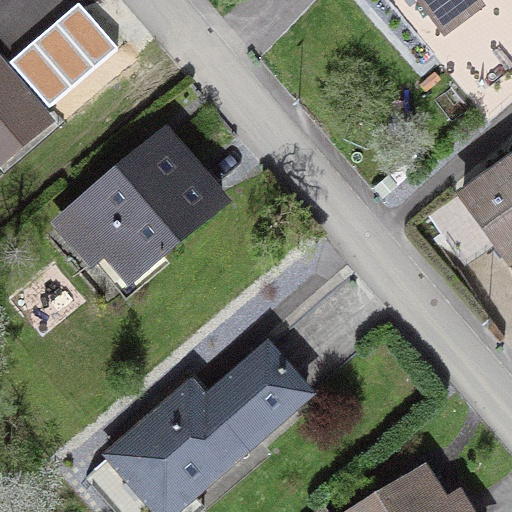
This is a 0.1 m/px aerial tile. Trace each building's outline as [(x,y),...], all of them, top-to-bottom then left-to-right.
[(421,0),(431,13),(449,0),(421,0)] [(21,65),(63,114),(108,74),(66,26),(21,65)] [(0,79),(0,154),(36,124),(0,79)] [(165,137),(59,226),(90,259),(103,248),(128,276),(126,281),(219,201),(216,201),(165,137)] [(511,262),(511,164),(464,198),(461,193),(428,216),(458,259),(487,236),(508,266),(511,262)] [(129,509),(143,497),(155,511),(170,511),(189,495),(192,498),(306,396),(267,351),(203,405),(189,389),(96,471),(129,509)] [(363,511),(464,511),(459,503),(443,511),(440,511),(423,483),(426,478),(372,511),(371,508),(363,511)]
